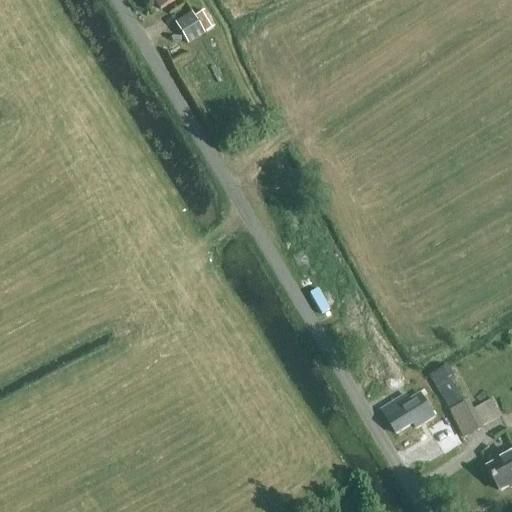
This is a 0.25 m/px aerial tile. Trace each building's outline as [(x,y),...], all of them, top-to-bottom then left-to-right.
[(153,0),(161,11),(177,0),(153,0)] [(205,7),(173,19),(181,41),(213,30),(205,7)] [(448,367),(430,378),(450,410),(463,402),(450,381),(454,378),(448,367)] [(399,402),(382,412),(396,435),(413,425),(416,429),(434,418),(420,396),(403,407),(399,402)] [(499,464),(488,470),(500,493),(511,487),(511,489),(511,453),(497,461),(499,464)]
